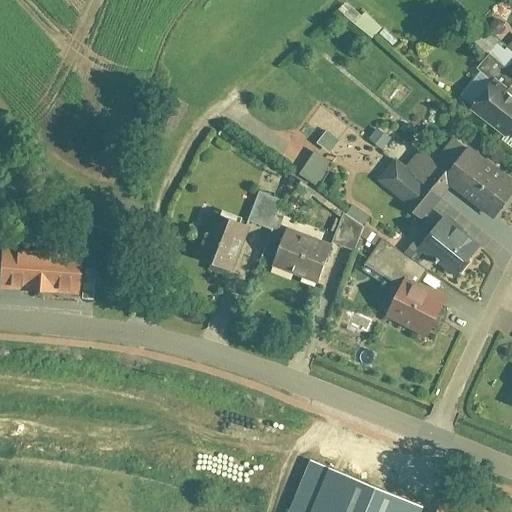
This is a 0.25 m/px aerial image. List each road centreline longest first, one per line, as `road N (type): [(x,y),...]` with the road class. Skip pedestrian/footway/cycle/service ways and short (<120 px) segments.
road 1 (unclassified): [(433,440),(205,354),(103,328),(0,322)]
road 2 (residential): [(511,284),(433,440)]
